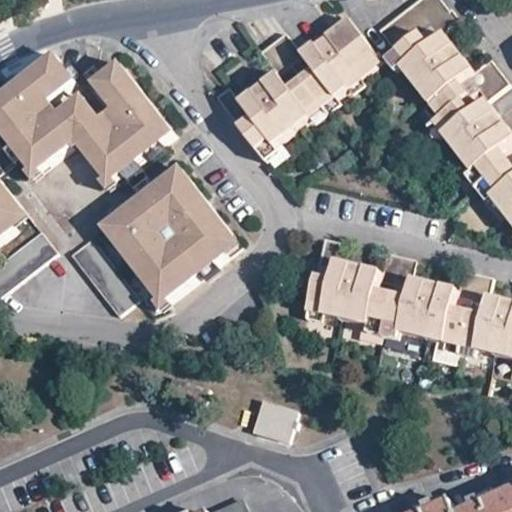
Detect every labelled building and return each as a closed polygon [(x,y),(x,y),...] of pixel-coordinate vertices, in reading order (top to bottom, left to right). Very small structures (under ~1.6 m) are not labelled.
[(445,27),(461,15),(451,2),(446,5),(441,0),(409,0),(377,25),(395,47),(390,50),(402,64),(431,100),(440,112),(434,116),(445,129),(474,167),(484,180),(493,191),(511,216),(511,124),(508,119),(482,139),(473,128),(499,108),(487,93),(509,77),(491,54),(474,66),(464,52),(438,72),(429,61),(455,41),(445,27)] [(348,16),(325,33),(345,57),(333,67),(314,41),(300,51),(285,31),(261,50),(278,70),(264,81),(283,106),(272,115),(253,89),(240,99),(229,85),(217,94),(262,152),(274,143),(313,112),(337,93),(362,74),(373,65),(381,59),(348,16)] [(325,33),(314,41),(333,67),(345,57),(325,33)] [(464,52),(455,41),(429,61),(438,72),(464,52)] [(402,64),(390,50),(385,55),(396,69),(402,64)] [(0,103),(0,127),(18,151),(29,167),(33,172),(35,173),(47,174),(78,152),(57,123),(48,129),(39,118),(56,105),(80,87),(58,58),(0,103)] [(377,71),(373,65),(362,74),(366,80),(377,71)] [(98,88),(119,113),(130,128),(117,139),(112,132),(85,151),(109,183),(121,183),(129,177),(143,166),(167,147),(180,137),(126,67),(98,88)] [(264,81),(253,89),(272,115),(283,106),(264,81)] [(341,99),(337,93),(313,112),(317,118),(341,99)] [(87,100),(65,116),(82,139),(105,123),(87,100)] [(440,112),(431,100),(424,105),(434,116),(440,112)] [(65,116),(56,105),(39,118),(48,129),(57,123),(65,116)] [(508,119),(499,108),(473,128),(482,139),(508,119)] [(119,113),(105,123),(112,132),(117,139),(130,128),(119,113)] [(445,129),(434,116),(427,121),(438,135),(445,129)] [(18,151),(0,127),(0,144),(10,157),(18,151)] [(279,148),(274,143),(262,152),(267,158),(279,148)] [(173,155),(167,147),(143,166),(150,174),(173,155)] [(29,167),(18,151),(10,157),(0,163),(0,175),(6,184),(29,167)] [(161,189),(150,174),(143,166),(129,177),(147,201),(161,189)] [(484,180),(474,167),(467,172),(477,185),(484,180)] [(147,201),(120,220),(131,235),(118,246),(162,304),(174,304),(207,280),(221,269),(233,260),(222,246),(236,235),(187,169),(161,189),(147,201)] [(47,174),(35,173),(32,176),(39,186),(50,179),(47,174)] [(25,208),(6,184),(0,175),(0,247),(20,232),(11,220),(25,208)] [(493,191),(484,180),(477,185),(486,195),(493,191)] [(121,183),(109,183),(106,186),(113,196),(124,187),(121,183)] [(34,220),(25,208),(11,220),(20,232),(34,220)] [(131,235),(120,220),(106,231),(118,246),(131,235)] [(45,234),(0,269),(0,300),(1,302),(61,255),(45,234)] [(246,249),(236,235),(222,246),(233,260),(246,249)] [(342,241),(327,237),(320,261),(336,265),(334,276),(319,273),(310,308),(326,311),(372,321),(388,325),(401,328),(448,338),(463,342),(478,345),(508,352),(511,352),(511,329),(498,327),(506,296),(490,292),(494,275),(464,267),(460,286),(443,282),(437,315),(422,310),(429,278),(413,275),(417,257),(388,251),(383,269),(367,265),(360,298),(347,295),(355,262),(338,258),(342,241)] [(96,240),(77,256),(122,315),(142,301),(96,240)] [(367,265),(355,262),(347,295),(360,298),(367,265)] [(221,269),(207,280),(212,286),(227,275),(221,269)] [(443,282),(429,278),(422,310),(437,315),(443,282)] [(511,297),(506,296),(498,327),(511,329),(511,297)] [(174,304),(162,304),(158,307),(165,316),(178,308),(174,304)] [(325,318),(326,311),(310,308),(308,315),(325,318)] [(386,334),(388,325),(372,321),(370,330),(386,334)] [(400,337),(401,328),(388,325),(386,334),(400,337)] [(461,351),(463,342),(448,338),(446,347),(461,351)] [(476,354),(478,345),(463,342),(461,351),(476,354)] [(175,382),(171,396),(206,407),(210,393),(175,382)] [(266,404),(257,435),(291,446),(301,415),(266,404)] [(511,492),(510,487),(497,493),(499,499),(506,497),(511,493),(511,492)] [(511,511),(511,493),(506,497),(499,499),(484,506),(475,510),(471,511),(511,511)] [(484,506),(499,499),(497,493),(482,500),(484,506)] [(484,506),(482,500),(472,504),(475,510),(484,506)] [(248,511),(245,503),(224,511),(248,511)] [(438,510),(433,511),(457,511),(453,503),(438,510)]
